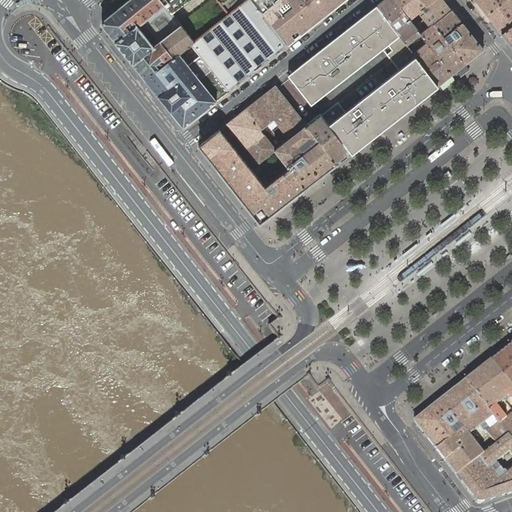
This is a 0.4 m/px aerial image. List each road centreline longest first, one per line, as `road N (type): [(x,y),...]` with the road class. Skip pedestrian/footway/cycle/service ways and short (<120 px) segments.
road 1 (tertiary): [(378,511),(48,92),(0,54)]
road 2 (tertiary): [(506,79),(267,263),(174,146)]
road 3 (residential): [(363,0),(174,146)]
road 4 (tertiary): [(174,146),(68,16)]
road 5 (tertiary): [(380,401),(511,298)]
